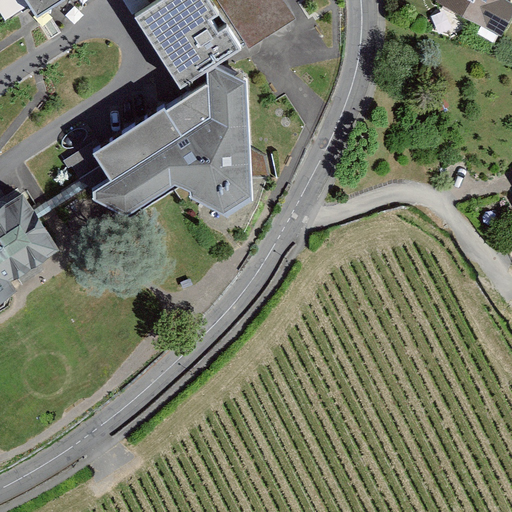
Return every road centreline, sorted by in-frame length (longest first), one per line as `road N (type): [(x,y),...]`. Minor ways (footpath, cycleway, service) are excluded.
road 1 (unclassified): [(0,493),(134,403),(231,313),(286,230),(336,115),(351,76),(356,0)]
road 2 (track): [(511,305),(419,197),(388,198),(286,230)]
